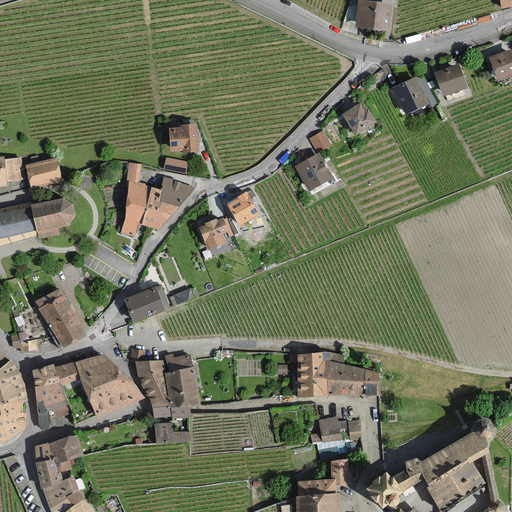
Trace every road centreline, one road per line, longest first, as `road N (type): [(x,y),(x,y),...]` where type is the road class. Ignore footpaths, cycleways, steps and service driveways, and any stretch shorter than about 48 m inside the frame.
road 1 (track): [(511,375),(359,344),(104,344)]
road 2 (residential): [(95,333),(184,206),(277,160),(379,50)]
road 3 (unclassified): [(190,411),(325,399),(361,409),(372,451),(365,508)]
road 4 (residential): [(379,50),(431,44),(511,15)]
road 5 (residential): [(264,0),(379,50)]
road 6 (residential): [(146,404),(30,441)]
